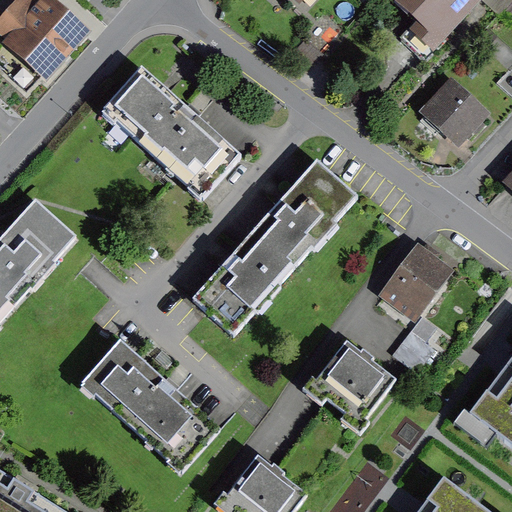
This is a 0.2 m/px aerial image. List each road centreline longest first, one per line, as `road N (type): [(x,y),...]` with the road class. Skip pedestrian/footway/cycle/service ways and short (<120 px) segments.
road 1 (residential): [(170,0),(511,258)]
road 2 (residential): [(151,0),(21,143)]
